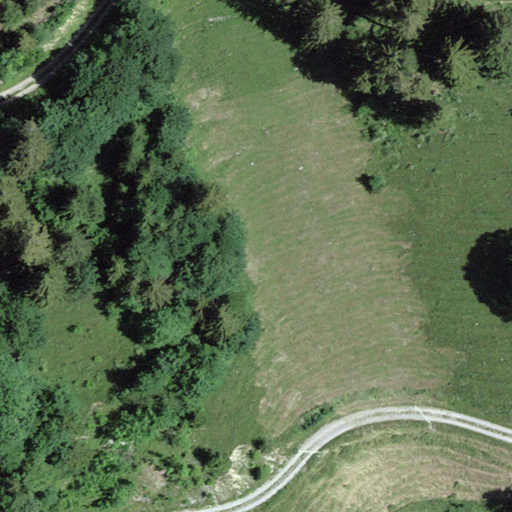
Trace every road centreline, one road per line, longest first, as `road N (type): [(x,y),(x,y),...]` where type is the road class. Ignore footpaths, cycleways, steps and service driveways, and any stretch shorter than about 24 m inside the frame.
road 1 (track): [(511,439),(454,421),(366,418),(305,447),(252,505),(230,511)]
road 2 (track): [(0,99),(67,58),(108,0)]
